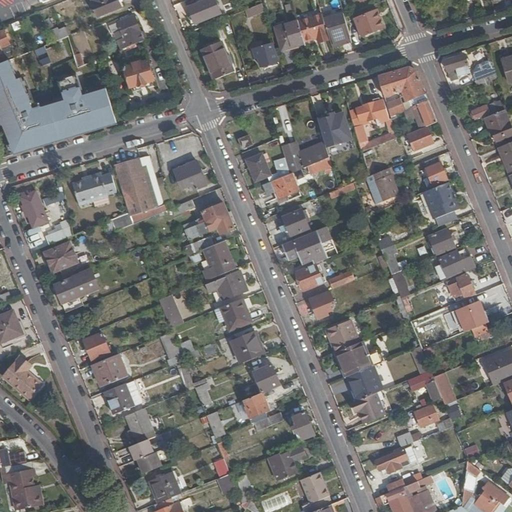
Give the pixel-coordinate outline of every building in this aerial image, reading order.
[(92,0),(100,18),(123,9),(118,0),(92,0)] [(208,0),(189,8),(196,24),(221,14),(215,0),(208,0)] [(263,9),(262,4),(245,11),(247,16),(263,9)] [(321,8),(297,15),(299,21),(305,42),(318,38),(319,40),(330,37),(325,20),(321,8)] [(378,8),(354,17),(362,36),(385,26),(378,8)] [(345,46),(352,43),(344,14),(325,20),(330,37),(332,46),(344,42),(345,46)] [(124,50),(146,40),(136,17),(111,26),(115,34),(123,31),(126,39),(120,41),(124,50)] [(305,42),(299,21),(276,28),(283,50),(306,44),(305,42)] [(54,23),(47,26),(54,43),(70,36),(67,29),(58,33),(54,23)] [(0,61),(15,55),(6,33),(0,34),(0,61)] [(235,72),(222,42),(203,49),(216,80),(235,72)] [(253,51),(255,58),(258,58),(261,68),(278,63),(273,45),(253,51)] [(465,54),(445,60),(451,80),(458,78),(458,75),(470,72),(465,54)] [(146,55),(139,57),(140,62),(133,64),(133,66),(124,69),(131,89),(156,81),(150,61),(148,61),(146,55)] [(82,57),(76,59),(79,68),(85,66),(82,57)] [(140,62),(139,57),(122,62),(124,69),(133,66),(133,64),(140,62)] [(0,65),(0,117),(15,154),(44,146),(43,142),(60,137),(61,141),(76,136),(75,133),(92,128),(93,131),(108,127),(107,123),(116,120),(107,89),(84,96),(78,75),(67,79),(67,80),(60,82),(65,101),(35,110),(22,78),(19,80),(11,61),(0,65)] [(496,73),(493,63),(474,71),(478,80),(496,73)] [(408,102),(427,95),(417,71),(409,67),(378,76),(384,96),(398,93),(398,91),(402,91),(406,103),(408,102)] [(478,80),(476,81),(479,88),(492,83),(491,80),(497,77),(496,73),(478,80)] [(364,106),(356,108),(360,121),(368,119),(368,122),(375,120),(376,124),(386,121),(388,120),(382,97),(379,98),(377,94),(372,96),(372,98),(362,101),(364,106)] [(418,104),(429,100),(427,95),(408,102),(411,109),(418,106),(418,104)] [(390,134),(395,131),(391,119),(390,117),(388,110),(386,104),(384,96),(382,97),(388,120),(386,121),(390,134)] [(395,100),(386,104),(388,110),(398,106),(395,100)] [(427,126),(437,122),(429,100),(418,104),(418,106),(427,126)] [(490,113),(491,115),(506,109),(503,100),(488,106),(472,112),(475,119),(490,113)] [(388,110),(390,117),(406,111),(403,104),(398,106),(388,110)] [(349,110),(355,128),(362,126),(360,121),(356,108),(349,110)] [(491,115),(485,118),(490,131),(492,130),(497,141),(511,135),(511,130),(504,110),(491,115)] [(335,119),(334,116),(333,111),(317,116),(319,124),(335,119)] [(325,143),(326,147),(351,139),(343,114),(334,116),(335,119),(319,124),(325,143)] [(355,128),(360,146),(369,142),(365,125),(362,126),(355,128)] [(413,159),(424,155),(422,150),(429,148),(428,146),(436,142),(429,127),(408,136),(415,151),(410,153),(413,159)] [(75,133),(76,136),(93,131),(92,128),(75,133)] [(360,146),(362,153),(397,139),(395,131),(390,134),(369,142),(360,146)] [(252,144),(249,136),(239,140),(243,148),(252,144)] [(43,142),(44,146),(55,143),(61,141),(60,137),(43,142)] [(207,152),(203,142),(183,150),(187,160),(207,152)] [(511,142),(499,147),(502,155),(505,154),(511,171),(511,142)] [(291,174),(293,173),(305,168),(301,153),(298,143),(282,147),(286,159),(291,174)] [(305,168),(323,161),(330,158),(326,147),(325,143),(301,153),(305,168)] [(363,154),(370,177),(379,173),(375,158),(378,157),(375,150),(363,154)] [(197,160),(208,155),(207,152),(187,160),(173,166),(171,169),(174,170),(197,160)] [(161,153),(157,154),(164,181),(167,175),(161,153)] [(157,154),(149,157),(166,211),(172,208),(164,181),(157,154)] [(263,154),(248,161),(257,182),(271,175),(263,154)] [(502,155),(510,175),(511,175),(511,174),(511,171),(505,154),(502,155)] [(438,156),(425,161),(428,167),(441,162),(438,156)] [(140,159),(115,166),(130,212),(134,224),(166,211),(149,157),(140,159)] [(326,171),(333,169),(330,158),(323,161),(326,171)] [(276,162),(281,178),(291,174),(286,159),(276,162)] [(193,183),(195,190),(207,185),(197,160),(174,170),(181,188),(193,183)] [(441,162),(428,167),(426,168),(429,177),(424,179),(428,187),(448,179),(441,162)] [(369,177),(368,178),(373,191),(378,203),(398,195),(387,170),(379,173),(370,177),(369,177)] [(118,196),(111,173),(103,175),(102,172),(91,175),(92,179),(73,185),(80,208),(118,196)] [(281,178),(272,181),(280,199),(300,190),(293,173),(291,174),(281,178)] [(365,179),(363,180),(368,193),(373,191),(368,178),(365,179)] [(197,194),(199,197),(221,188),(218,180),(207,185),(195,190),(197,194)] [(164,181),(172,208),(184,204),(182,200),(182,198),(171,202),(164,181)] [(448,182),(423,193),(433,218),(435,217),(454,209),(456,209),(450,193),(452,192),(448,182)] [(373,191),(368,193),(372,205),(378,203),(373,191)] [(48,222),(36,192),(21,199),(33,229),(48,222)] [(182,200),(184,204),(199,197),(197,194),(182,200)] [(199,225),(227,213),(223,204),(202,213),(204,218),(197,221),(199,225)] [(310,228),(302,209),(284,217),(291,236),(310,228)] [(454,209),(435,217),(439,226),(458,219),(454,209)] [(371,224),(367,216),(365,211),(361,213),(366,226),(371,224)] [(125,216),(112,221),(116,231),(119,230),(134,224),(130,212),(125,214),(125,216)] [(236,223),(231,212),(227,213),(199,225),(200,227),(197,228),(185,233),(189,242),(219,230),(221,236),(235,230),(232,224),(236,223)] [(112,221),(105,224),(112,239),(117,237),(116,231),(112,221)] [(46,238),(49,247),(73,237),(71,227),(46,238)] [(335,246),(327,227),(282,245),(287,256),(297,252),(299,257),(303,265),(313,261),(314,264),(329,258),(325,250),(335,246)] [(437,254),(456,246),(448,228),(429,236),(437,254)] [(379,241),(382,249),(394,244),(391,236),(379,241)] [(205,249),(214,246),(210,237),(185,248),(189,256),(201,251),(205,249)] [(424,256),(431,254),(427,240),(420,241),(424,256)] [(235,269),(224,242),(214,246),(205,249),(211,262),(217,277),(235,269)] [(79,263),(71,243),(45,254),(53,274),(79,263)] [(394,245),(381,250),(383,255),(384,257),(392,254),(397,252),(394,245)] [(205,249),(201,251),(207,264),(211,262),(205,249)] [(466,269),(458,251),(439,258),(447,277),(466,269)] [(289,261),(299,257),(297,252),(287,256),(289,261)] [(397,264),(392,254),(384,257),(388,266),(392,275),(409,268),(406,261),(397,264)] [(383,268),(388,266),(384,257),(383,255),(378,257),(383,268)] [(297,273),(305,291),(324,283),(317,265),(297,273)] [(91,269),(72,277),(73,279),(56,286),(67,313),(85,306),(81,296),(99,289),(91,269)] [(225,300),(249,290),(244,280),(241,270),(236,272),(217,280),(208,284),(211,291),(220,288),(221,291),(225,300)] [(351,270),(330,279),(333,287),(354,278),(351,270)] [(461,300),(476,294),(467,274),(447,282),(453,297),(459,295),(461,300)] [(504,284),(501,278),(486,284),(488,290),(504,284)] [(399,291),(393,279),(389,280),(394,293),(399,291)] [(318,320),(329,316),(326,308),(336,304),(330,291),(310,300),(318,320)] [(0,303),(12,299),(9,292),(0,295),(0,303)] [(482,298),(487,312),(489,318),(505,312),(497,292),(482,298)] [(159,301),(161,305),(170,328),(180,325),(168,297),(159,301)] [(184,317),(193,313),(186,297),(177,300),(184,317)] [(242,299),(216,310),(221,321),(223,319),(228,331),(251,322),(242,299)] [(409,318),(402,303),(398,305),(404,320),(409,318)] [(0,341),(1,344),(23,335),(13,312),(0,317),(0,341)] [(491,322),(507,316),(505,312),(489,318),(491,322)] [(373,317),(364,320),(371,338),(380,334),(373,317)] [(336,353),(337,352),(359,344),(350,322),(327,331),(336,353)] [(484,325),(473,330),(476,337),(480,336),(481,340),(490,336),(485,324),(484,325)] [(178,347),(172,333),(161,338),(170,360),(168,361),(171,366),(184,361),(182,356),(178,347)] [(240,365),(264,355),(258,342),(255,333),(231,343),(240,365)] [(111,353),(103,334),(85,341),(92,360),(111,353)] [(201,338),(178,347),(182,356),(198,350),(197,347),(203,345),(201,338)] [(337,352),(347,377),(373,367),(374,367),(364,342),(359,344),(337,352)] [(411,350),(421,375),(431,371),(421,346),(411,350)] [(511,350),(496,357),(499,365),(502,372),(498,374),(501,381),(511,376),(511,350)] [(128,377),(119,355),(94,365),(103,387),(128,377)] [(484,361),(494,386),(511,378),(511,376),(501,381),(498,374),(495,367),(499,365),(496,357),(484,361)] [(29,399),(41,385),(26,372),(30,367),(20,358),(4,377),(29,399)] [(263,393),(264,393),(281,385),(272,364),(254,372),(263,393)] [(192,382),(186,367),(179,370),(185,385),(192,382)] [(357,401),(377,393),(382,391),(373,367),(347,377),(357,401)] [(428,384),(435,402),(443,399),(437,384),(435,379),(434,377),(431,371),(421,375),(409,380),(413,391),(428,384)] [(446,373),(434,377),(437,384),(443,399),(445,405),(457,401),(446,373)] [(135,406),(126,385),(105,393),(114,415),(135,406)] [(203,385),(195,389),(203,407),(211,404),(203,385)] [(263,393),(244,401),(252,419),(272,410),(264,393),(263,393)] [(357,401),(352,403),(356,413),(360,411),(365,424),(385,415),(377,393),(357,401)] [(434,402),(416,410),(417,413),(435,406),(434,402)] [(460,403),(449,407),(453,419),(463,416),(460,403)] [(435,406),(417,413),(416,414),(422,428),(441,420),(435,406)] [(145,409),(126,417),(137,445),(149,440),(153,438),(151,431),(154,430),(145,409)] [(316,435),(306,411),(294,416),(303,440),(316,435)] [(281,413),(269,418),(272,425),(284,420),(281,413)] [(207,418),(216,440),(224,436),(215,414),(207,418)] [(440,432),(454,426),(451,419),(443,422),(444,423),(438,426),(440,432)] [(411,436),(413,443),(422,439),(420,433),(411,436)] [(398,439),(402,448),(413,443),(411,436),(410,434),(398,439)] [(139,461),(145,474),(163,467),(157,453),(154,454),(149,440),(137,445),(131,447),(137,462),(139,461)] [(218,444),(224,460),(229,458),(222,442),(218,444)] [(469,458),(481,453),(478,444),(465,449),(469,458)] [(281,454),(272,458),(281,480),(302,471),(298,460),(307,457),(303,447),(282,456),(281,454)] [(380,473),(386,470),(387,475),(411,465),(411,463),(417,461),(412,447),(375,461),(380,473)] [(0,467),(3,485),(10,484),(14,511),(18,511),(43,508),(40,494),(33,495),(32,489),(30,481),(35,480),(33,471),(32,472),(31,463),(24,465),(22,455),(5,458),(4,451),(0,451),(0,467)] [(468,461),(467,468),(477,476),(481,471),(468,461)] [(420,470),(402,477),(404,480),(421,473),(420,470)] [(320,472),(301,480),(311,503),(315,511),(331,505),(333,504),(320,472)] [(160,502),(172,497),(180,494),(171,473),(152,480),(160,502)] [(386,483),(390,493),(423,479),(421,473),(404,480),(402,477),(386,483)] [(223,492),(235,487),(233,480),(230,475),(218,479),(223,492)] [(240,477),(246,492),(251,490),(245,475),(240,477)] [(437,511),(429,492),(409,500),(407,495),(434,483),(431,476),(423,479),(390,493),(387,494),(393,511),(437,511)] [(247,502),(250,501),(246,492),(240,477),(233,480),(235,487),(242,504),(247,502)] [(490,482),(484,490),(487,492),(478,504),(489,511),(501,511),(506,506),(505,505),(510,498),(490,482)] [(469,511),(483,511),(474,505),(475,490),(464,489),(462,507),(469,511)] [(262,502),(266,511),(272,511),(291,503),(285,491),(262,502)] [(160,502),(154,504),(157,511),(154,511),(185,511),(181,501),(174,504),(172,497),(160,502)] [(240,505),(246,509),(249,503),(251,500),(250,501),(247,502),(242,504),(240,505)]
